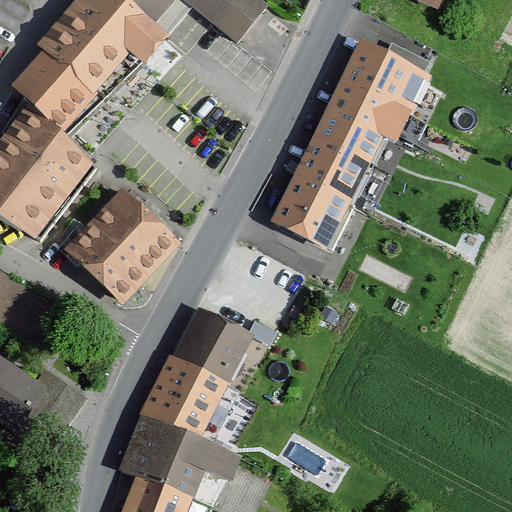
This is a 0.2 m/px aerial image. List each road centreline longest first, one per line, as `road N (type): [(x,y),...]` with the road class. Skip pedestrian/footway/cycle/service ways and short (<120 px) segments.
road 1 (tertiary): [(153,344),(340,0)]
road 2 (residential): [(153,344),(0,253)]
road 3 (tertiary): [(96,511),(119,418),(153,344)]
